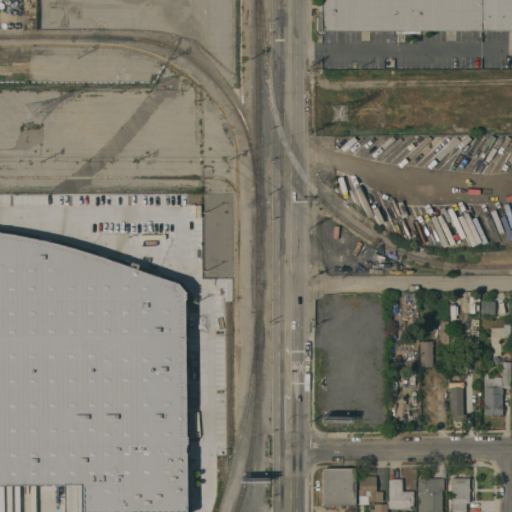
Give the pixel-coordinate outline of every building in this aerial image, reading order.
[(511,31),(317,31),(317,13),(322,13),(321,0),(511,0),(511,31)] [(495,301),(494,314),(481,314),(481,300),(495,301)] [(503,324),(510,324),(511,337),(504,337),(503,324)] [(419,341),(430,341),(432,341),(432,342),(432,344),(433,344),(433,346),(432,346),(432,365),(420,366),(419,341)] [(417,409),(399,411),(398,391),(396,391),(396,386),(409,384),(406,359),(417,358),(417,366),(415,366),(416,385),(410,385),(411,396),(416,395),(417,409)] [(483,414),(483,387),(484,387),(484,386),(482,386),(482,382),(484,382),(484,373),(488,373),(488,378),(494,378),(494,377),(502,377),(502,361),(510,361),(510,394),(502,394),(502,414),(483,414)] [(451,415),(450,415),(450,398),(449,398),(449,393),(450,393),(450,388),(448,388),(448,381),(463,381),(463,387),(462,387),(463,414),(466,414),(466,420),(451,421),(451,415)] [(355,468),(355,505),(322,505),(322,470),(324,468),(355,468)] [(376,501),(368,501),(368,504),(357,504),(357,479),(364,479),(364,476),(375,476),(376,501)] [(388,509),(388,478),(402,478),(402,491),(413,491),(413,508),(388,509)] [(441,511),(417,511),(417,478),(432,478),(432,479),(443,479),(443,491),(441,491),(441,511)] [(474,478),(474,503),(465,503),(465,511),(451,511),(451,501),(447,501),(446,484),(451,484),(451,478),(474,478)] [(374,511),(375,503),(387,503),(387,511),(374,511)]
